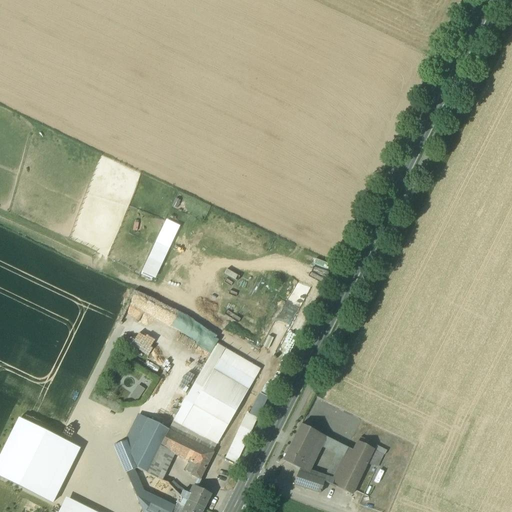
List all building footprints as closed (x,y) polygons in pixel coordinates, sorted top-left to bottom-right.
[(156,279),(169,248),(155,242),(142,273),(156,279)] [(169,322),(174,307),(133,294),(128,308),(169,322)] [(169,431),(168,432),(212,453),(216,445),(259,372),(216,347),(194,385),(169,431)] [(136,400),(143,388),(137,385),(131,396),(136,400)] [(259,385),(227,459),(239,464),(270,390),(259,385)] [(98,404),(91,417),(110,427),(117,413),(98,404)] [(85,417),(72,413),(65,434),(78,438),(85,417)] [(139,415),(126,441),(131,454),(148,420),(139,415)] [(148,420),(131,454),(126,441),(114,446),(126,474),(136,469),(147,474),(151,465),(160,447),(168,432),(169,431),(148,420)] [(0,477),(41,499),(68,446),(20,421),(0,460),(0,477)] [(332,441),(300,425),(290,446),(307,455),(313,442),(328,449),(332,441)] [(212,453),(168,432),(160,447),(174,454),(190,462),(195,465),(191,474),(190,476),(199,481),(213,453),(212,453)] [(340,445),(332,441),(328,449),(336,453),(340,445)] [(373,450),(357,443),(353,451),(342,446),(325,482),(352,495),(367,464),(373,450)] [(307,455),(290,446),(282,461),(299,470),(307,455)] [(375,446),(373,450),(367,464),(377,469),(386,451),(375,446)] [(174,454),(160,447),(151,465),(166,472),(174,454)] [(190,462),(186,471),(191,474),(195,465),(190,462)] [(166,472),(151,465),(147,474),(162,481),(166,472)] [(324,481),(298,472),(293,485),(320,494),(324,481)] [(210,495),(195,487),(190,495),(187,502),(203,509),(210,495)] [(190,495),(182,492),(180,497),(182,499),(187,502),(190,495)] [(187,502),(182,499),(180,497),(180,496),(176,503),(185,507),(187,502)] [(166,511),(140,499),(137,500),(142,511),(166,511)] [(185,507),(183,511),(182,511),(202,511),(203,509),(187,502),(185,507)]
